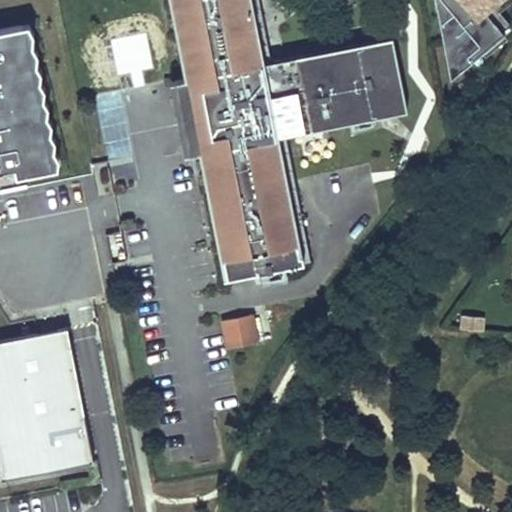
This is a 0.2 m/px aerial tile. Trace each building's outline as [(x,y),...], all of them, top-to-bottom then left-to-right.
[(167,0),(184,79),(168,83),(184,157),(199,153),(225,279),(263,271),(260,259),(267,258),(270,270),(311,260),(285,135),(365,118),(350,50),(279,65),(278,60),(270,62),(257,0),(167,0)] [(436,0),(451,79),(483,52),(489,46),(484,41),(500,28),(485,11),(497,0),(436,0)] [(511,26),(500,12),(511,0),(497,0),(485,11),(500,28),(484,41),(489,46),(483,52),(486,56),(508,37),(505,34),(511,27),(511,26)] [(32,23),(23,25),(51,168),(60,166),(32,23)] [(0,161),(0,162),(2,169),(14,167),(16,175),(51,168),(23,25),(0,29),(0,161)] [(406,110),(391,36),(349,45),(350,50),(365,118),(406,110)] [(119,243),(125,276),(140,273),(134,240),(119,243)] [(260,259),(263,271),(270,270),(267,258),(260,259)] [(255,334),(252,313),(222,319),(226,340),(255,334)] [(462,328),(481,330),(483,316),(463,314),(462,328)] [(0,476),(93,460),(69,326),(0,338),(0,476)] [(227,347),(257,341),(255,334),(226,340),(227,347)]
